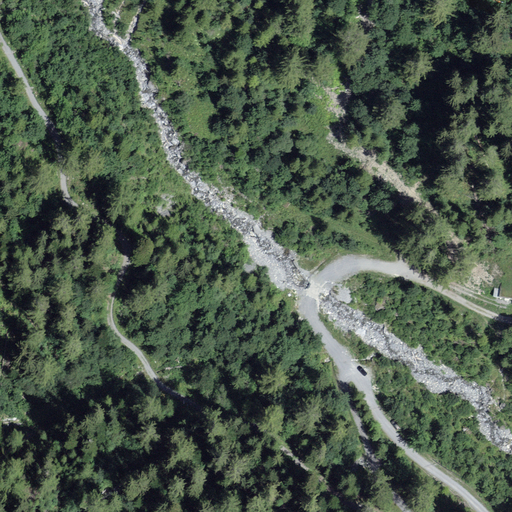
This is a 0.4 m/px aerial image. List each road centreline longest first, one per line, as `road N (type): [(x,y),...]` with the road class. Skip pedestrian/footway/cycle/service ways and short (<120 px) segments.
road 1 (track): [(0,43),(62,146),(66,195),(127,246),(108,324),(144,358),(156,383),(264,432),(338,498),(369,511)]
road 2 (track): [(401,272),(325,265),(305,278),(300,300),(394,439),(481,511)]
road 3 (track): [(407,511),(370,458),(344,392),(344,366)]
road 4 (track): [(511,321),(401,272)]
